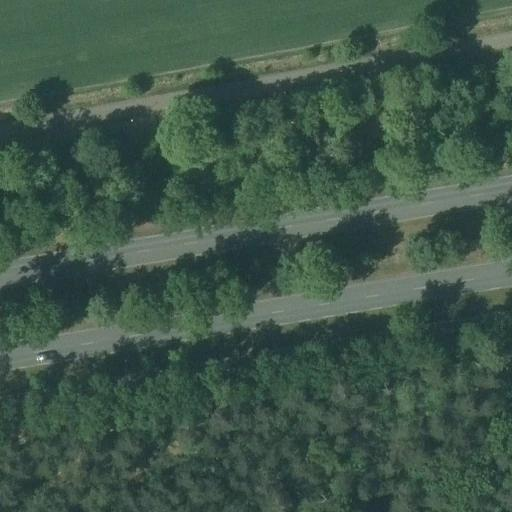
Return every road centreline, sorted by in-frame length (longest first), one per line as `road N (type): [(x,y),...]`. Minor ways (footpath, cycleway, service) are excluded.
road 1 (primary): [(511,190),(0,276)]
road 2 (primary): [(0,359),(511,273)]
